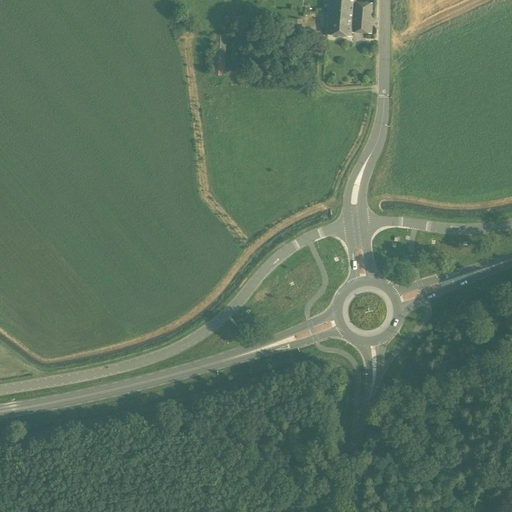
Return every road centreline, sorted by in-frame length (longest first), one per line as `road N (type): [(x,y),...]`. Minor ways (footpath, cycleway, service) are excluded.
road 1 (unclassified): [(0,390),(160,355),(226,313),(282,252),(347,223)]
road 2 (secondary): [(0,413),(199,368)]
road 3 (unclassified): [(361,220),(487,229),(511,223)]
road 4 (tertiary): [(374,147),(382,122),(383,0)]
road 5 (secondary): [(199,368),(342,331)]
road 6 (secondary): [(335,313),(199,368)]
road 7 (secondary): [(511,257),(389,292)]
road 8 (secondary): [(396,308),(511,261)]
